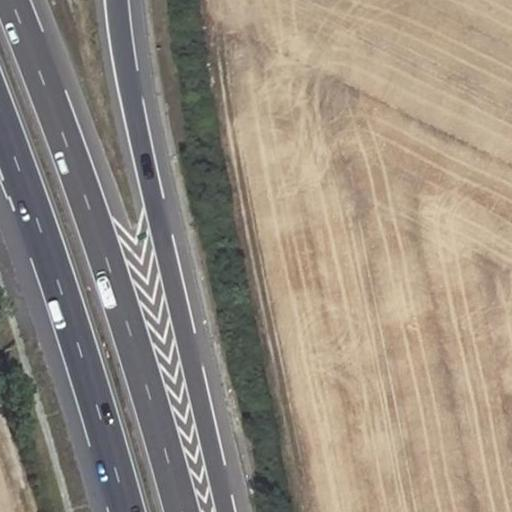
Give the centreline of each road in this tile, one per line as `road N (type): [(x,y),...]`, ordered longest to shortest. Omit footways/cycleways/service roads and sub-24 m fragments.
road 1 (trunk): [(183,511),(112,273),(12,0)]
road 2 (trunk): [(225,511),(143,151),(119,0)]
road 3 (track): [(211,50),(305,511)]
road 4 (trunk): [(0,118),(64,296),(126,511)]
